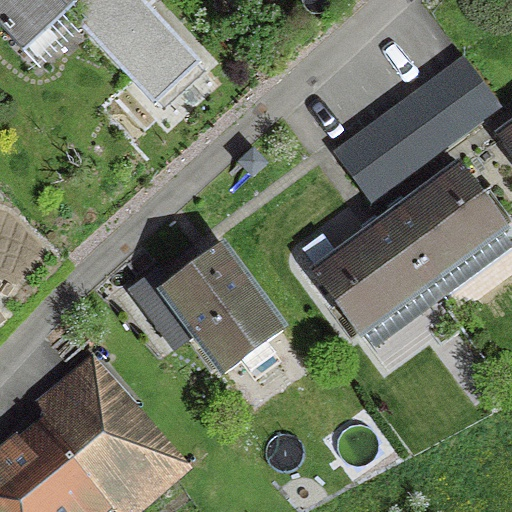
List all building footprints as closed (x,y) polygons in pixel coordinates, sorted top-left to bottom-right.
[(0,0),(0,30),(11,42),(54,1),(62,10),(72,0),(0,0)] [(495,109),(460,62),(424,89),(459,136),(495,109)] [(406,102),(369,129),(403,176),(440,149),(406,102)] [(511,127),(496,140),(511,161),(511,127)] [(369,129),(332,157),(366,204),(403,176),(369,129)] [(496,233),(500,230),(456,169),(383,222),(427,283),(440,300),(508,249),(496,233)] [(427,283),(383,222),(310,276),(355,337),(427,283)] [(216,249),(164,288),(158,292),(220,376),(278,333),(216,249)] [(23,453),(20,450),(0,467),(0,511),(98,511),(100,511),(100,501),(115,490),(133,511),(172,480),(87,379),(83,382),(93,393),(23,453)]
